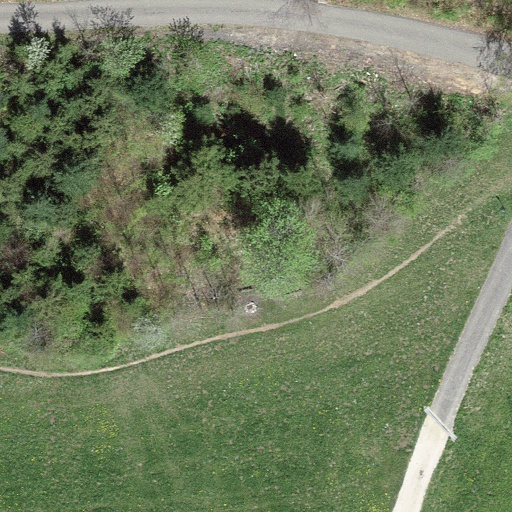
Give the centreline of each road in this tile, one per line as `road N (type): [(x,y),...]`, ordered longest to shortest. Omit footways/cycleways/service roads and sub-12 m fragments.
road 1 (unclassified): [(0,16),(134,7),(277,13),(416,38),(511,67)]
road 2 (track): [(402,511),(425,445),(511,282)]
